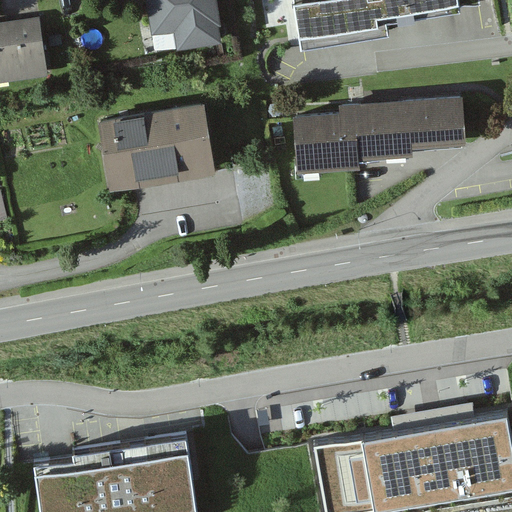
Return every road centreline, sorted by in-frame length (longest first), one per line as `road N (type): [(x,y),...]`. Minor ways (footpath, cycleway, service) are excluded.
road 1 (residential): [(511,346),(149,406),(0,397)]
road 2 (tertiary): [(0,328),(401,257)]
road 3 (residential): [(511,133),(396,224),(401,257)]
road 4 (residential): [(0,279),(114,257),(145,232)]
road 5 (residential): [(382,62),(511,49)]
